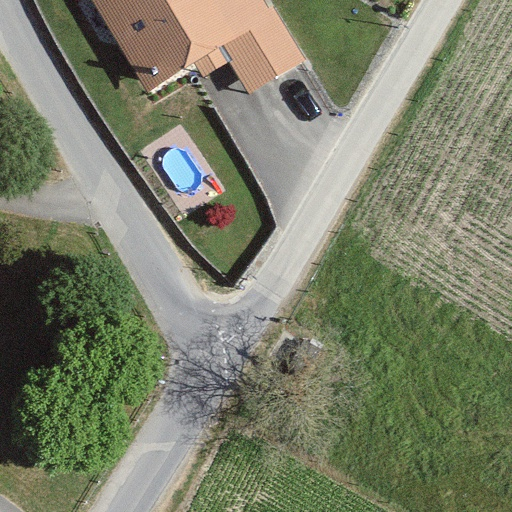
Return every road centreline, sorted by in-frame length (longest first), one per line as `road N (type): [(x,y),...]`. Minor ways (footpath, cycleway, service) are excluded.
road 1 (unclassified): [(438,0),(209,363)]
road 2 (residential): [(0,14),(209,363)]
road 3 (residential): [(209,363),(116,511)]
